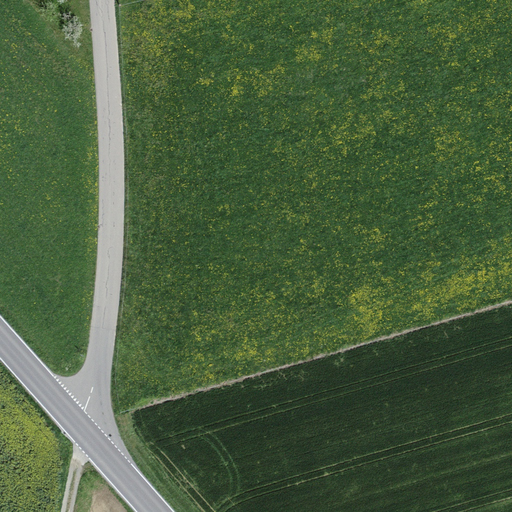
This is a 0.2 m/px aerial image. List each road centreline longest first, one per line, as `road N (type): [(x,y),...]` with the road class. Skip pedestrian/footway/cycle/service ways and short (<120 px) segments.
road 1 (residential): [(81,424),(99,359),(111,240),(103,0)]
road 2 (secondary): [(81,424),(0,335)]
